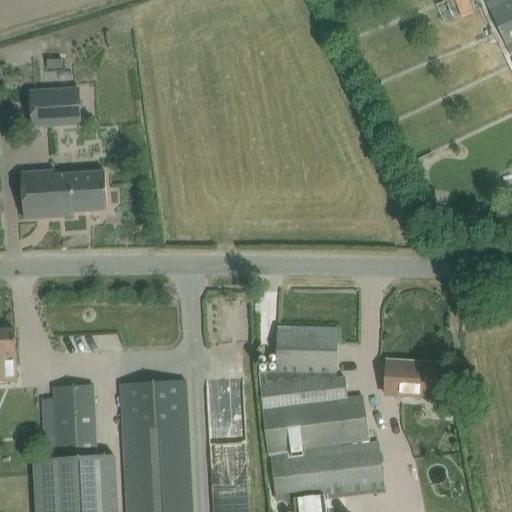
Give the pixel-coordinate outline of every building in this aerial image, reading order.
[(511,51),(511,0),(492,0),(486,3),(510,53),(511,51)] [(79,89),(30,93),(32,127),(81,124),(79,89)] [(108,210),(105,172),(55,175),(55,171),(21,174),(24,220),(74,216),(73,212),(108,210)] [(269,453),(370,440),(363,397),(348,399),(345,378),(336,378),(338,330),(278,328),(276,371),(259,373),(269,453)] [(0,330),(0,383),(17,383),(15,330),(0,330)] [(388,361),(385,395),(435,398),(437,365),(388,361)] [(127,511),(193,511),(186,382),(121,385),(127,511)] [(46,459),(97,457),(94,386),(55,388),(57,427),(44,427),(46,459)] [(220,511),(251,511),(250,395),(219,395),(220,511)] [(277,501),(325,495),(385,488),(380,444),(272,457),(277,501)] [(97,457),(46,459),(37,460),(39,511),(117,511),(115,456),(97,457)]
